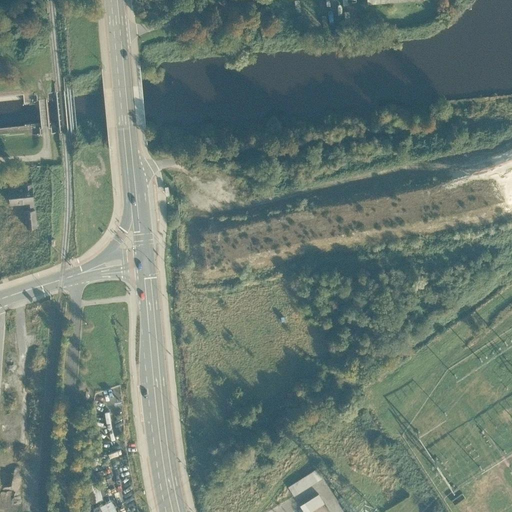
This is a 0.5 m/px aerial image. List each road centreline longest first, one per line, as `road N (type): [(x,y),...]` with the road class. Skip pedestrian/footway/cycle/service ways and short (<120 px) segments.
road 1 (primary): [(511,189),(142,261)]
road 2 (secondary): [(142,261),(171,511)]
road 3 (residential): [(60,511),(77,273)]
road 4 (secondary): [(116,0),(134,185)]
